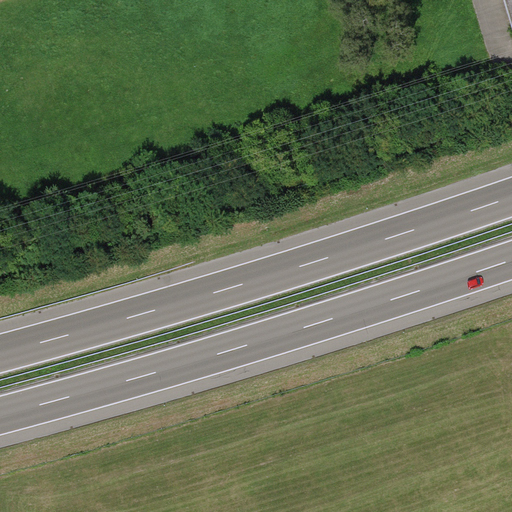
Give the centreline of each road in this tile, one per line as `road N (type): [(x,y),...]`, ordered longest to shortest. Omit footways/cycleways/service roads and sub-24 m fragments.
road 1 (motorway): [(511,198),(0,354)]
road 2 (motorway): [(0,415),(511,260)]
